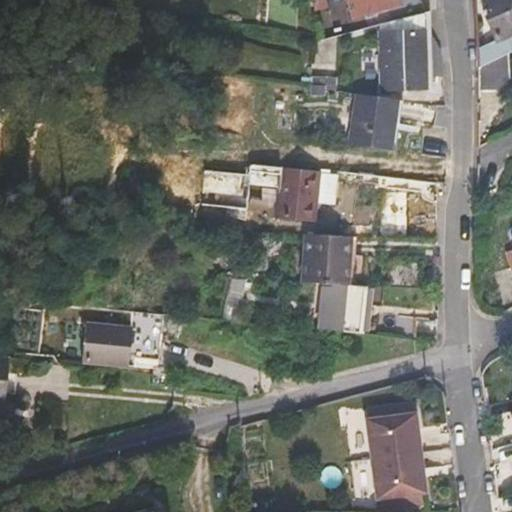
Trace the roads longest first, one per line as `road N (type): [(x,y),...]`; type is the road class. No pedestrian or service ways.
road 1 (residential): [(0,473),(458,353)]
road 2 (residential): [(458,0),(466,120),(458,353)]
road 3 (residential): [(458,353),(480,511)]
